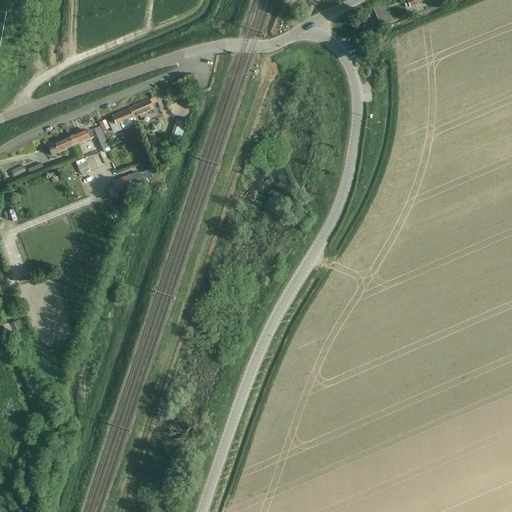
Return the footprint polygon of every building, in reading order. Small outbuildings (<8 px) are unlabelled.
[(404,0),(403,0),(406,8),(409,7),(410,8),(419,5),(419,4),(425,1),(424,0),(434,0),(436,3),(444,0),(404,0)] [(373,9),(380,26),(392,21),(385,4),(373,9)] [(188,103),(185,95),(179,98),(181,103),(180,103),(181,106),(188,103)] [(129,108),(133,118),(140,116),(141,119),(146,117),(144,114),(154,110),(150,100),(129,108)] [(114,121),(109,123),(113,132),(120,129),(118,124),(124,122),(133,118),(129,108),(128,108),(112,116),(114,121)] [(109,129),(105,120),(99,122),(103,131),(109,129)] [(176,120),(168,142),(174,144),(181,122),(176,120)] [(100,127),(94,130),(101,147),(107,145),(100,127)] [(86,134),(86,133),(85,131),(70,137),(74,146),(89,140),(93,138),(90,131),(90,132),(86,134)] [(70,137),(54,144),(56,148),(50,150),(52,155),(74,146),(70,137)] [(41,164),(28,170),(30,174),(43,169),(41,164)] [(11,171),(13,176),(14,177),(25,172),(22,166),(11,171)] [(137,172),(129,176),(133,188),(142,184),(140,179),(143,178),(141,172),(138,173),(137,172)] [(116,192),(131,187),(128,177),(113,183),(116,192)] [(24,319),(10,325),(9,325),(15,338),(17,337),(17,339),(22,337),(28,335),(27,332),(28,332),(26,326),(27,326),(24,319)] [(14,339),(8,324),(3,326),(9,341),(14,339)]
